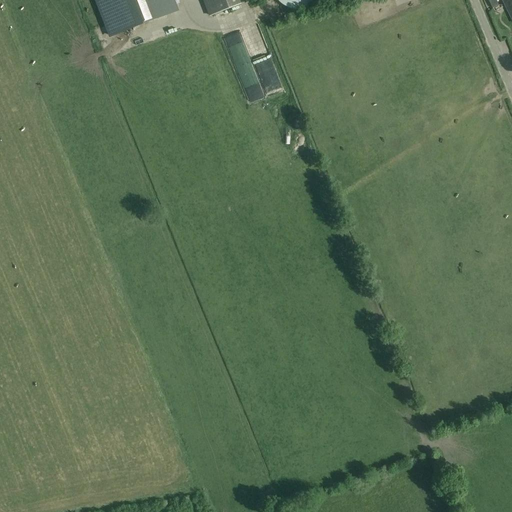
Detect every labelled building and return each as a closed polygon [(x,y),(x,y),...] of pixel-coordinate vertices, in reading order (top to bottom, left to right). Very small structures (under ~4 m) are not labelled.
[(97,0),(111,37),(177,11),(172,0),(97,0)] [(239,2),(238,0),(202,0),(205,11),(239,2)] [(314,4),(313,0),(275,0),(275,2),(282,1),(283,8),(314,4)] [(496,0),(488,0),(493,8),(499,5),(496,0)] [(511,0),(506,0),(503,2),(511,19),(511,0)] [(263,26),(229,34),(245,101),(266,96),(266,97),(278,94),(263,26)] [(504,28),(499,33),(504,37),(508,33),(504,28)]
